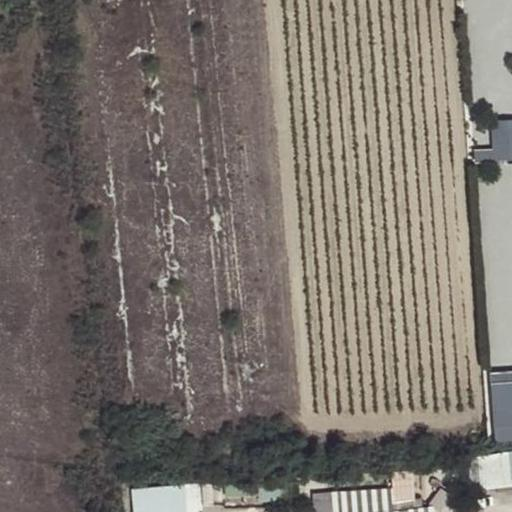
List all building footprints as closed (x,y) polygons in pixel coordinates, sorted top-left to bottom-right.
[(479,146),(480,158),(511,156),(511,116),(495,117),(496,145),(479,146)] [(511,377),(495,378),(499,440),(511,439),(511,377)] [(511,448),(479,453),(482,485),(511,481),(511,448)] [(396,469),(396,484),(315,488),(316,511),(438,511),(438,499),(417,500),(415,468),(396,469)] [(205,511),(203,480),(137,485),(139,511),(205,511)]
